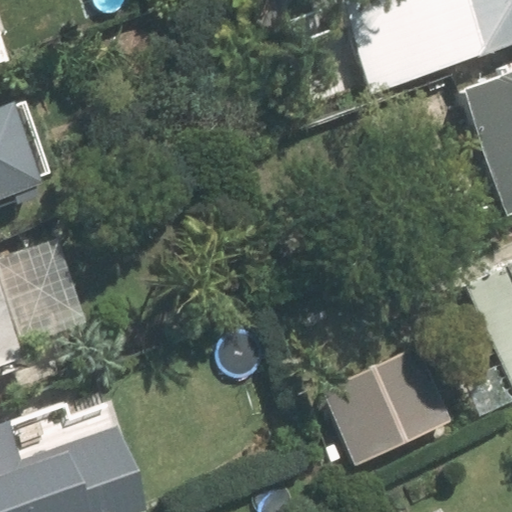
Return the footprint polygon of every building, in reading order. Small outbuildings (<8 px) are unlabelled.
[(511,0),(323,0),(363,96),(511,35),(511,0)] [(491,70),(447,88),(495,207),(511,200),(511,50),(488,61),(491,70)] [(0,189),(32,178),(4,103),(0,104),(0,189)] [(309,191),(236,220),(255,270),(329,241),(309,191)] [(0,240),(0,349),(81,319),(46,223),(0,240)] [(511,247),(454,275),(511,395),(511,247)] [(409,339),(310,382),(347,466),(446,422),(409,339)] [(24,406),(0,414),(0,511),(138,511),(152,507),(121,421),(40,450),(24,406)] [(317,437),(280,407),(249,445),(286,475),(317,437)]
